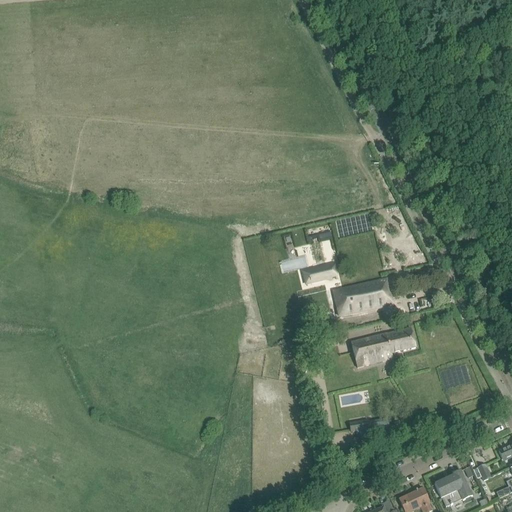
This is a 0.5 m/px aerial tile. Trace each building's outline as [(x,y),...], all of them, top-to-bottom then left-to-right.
[(486,113),(477,103),(470,110),(479,120),(486,113)] [(325,269),(303,274),(306,285),(330,279),(331,281),(337,279),(334,265),(324,267),(325,269)] [(387,281),(333,293),(338,318),(393,306),(387,281)] [(288,332),(291,298),(275,297),(271,330),(288,332)] [(411,329),(386,336),(386,335),(351,344),(357,369),(392,360),(391,355),(416,349),(411,329)] [(415,429),(417,434),(422,433),(420,428),(421,427),(419,419),(412,421),(414,430),(415,429)] [(361,431),(357,432),(358,439),(390,433),(388,423),(369,426),(368,421),(359,423),(361,431)] [(499,453),(502,460),(511,455),(511,447),(511,448),(510,447),(499,453)] [(491,479),(485,466),(478,469),(484,482),(491,479)] [(511,468),(511,469),(511,472),(511,480),(507,483),(509,488),(496,494),(499,500),(511,494),(511,468)] [(472,497),(461,472),(451,476),(453,481),(450,482),(459,502),(462,501),(463,502),(472,497)] [(459,502),(450,482),(446,484),(445,481),(435,486),(441,500),(442,500),(446,508),(450,506),(451,507),(453,506),(452,505),(459,502)] [(430,505),(423,489),(417,492),(415,492),(416,494),(410,497),(409,496),(399,500),(404,511),(414,511),(421,509),(421,511),(432,511),(429,505),(430,505)] [(394,501),(389,491),(384,494),(388,504),(394,501)]
